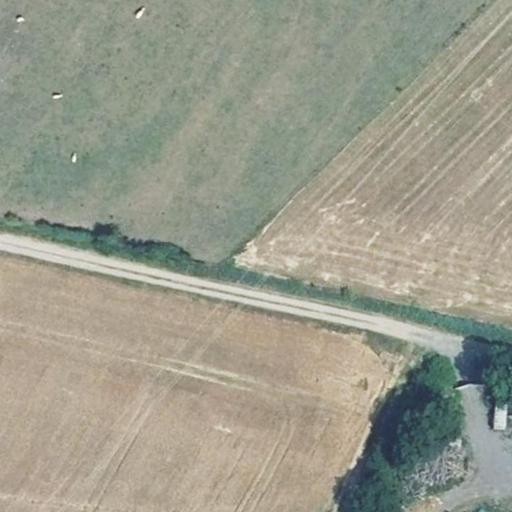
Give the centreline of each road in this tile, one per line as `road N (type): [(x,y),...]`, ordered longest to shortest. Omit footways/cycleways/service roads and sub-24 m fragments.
road 1 (track): [(0,240),(511,353)]
road 2 (track): [(420,334),(409,375),(341,511)]
